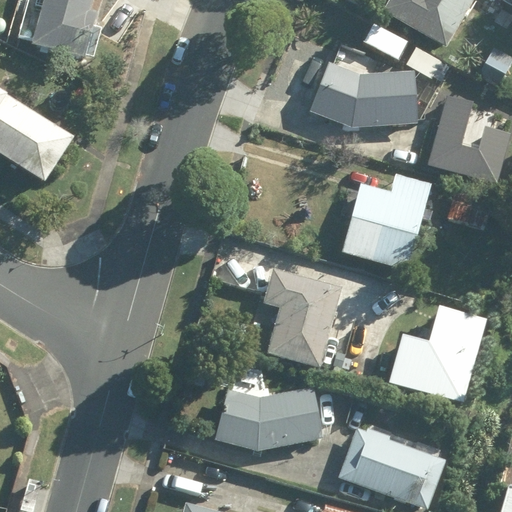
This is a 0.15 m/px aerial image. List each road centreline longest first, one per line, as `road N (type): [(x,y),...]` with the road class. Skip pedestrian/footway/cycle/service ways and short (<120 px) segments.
road 1 (residential): [(231,0),(170,164),(128,332)]
road 2 (residential): [(128,332),(71,511)]
road 3 (residential): [(0,285),(128,332)]
